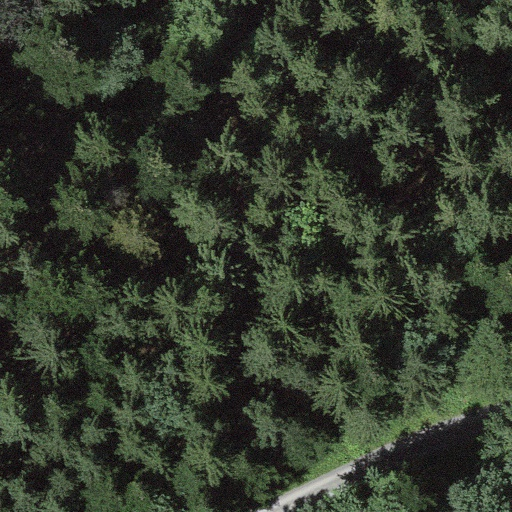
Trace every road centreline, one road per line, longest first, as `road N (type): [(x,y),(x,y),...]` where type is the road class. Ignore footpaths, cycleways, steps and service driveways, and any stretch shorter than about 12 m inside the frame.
road 1 (track): [(288,0),(0,184)]
road 2 (track): [(281,511),(412,449),(511,418)]
